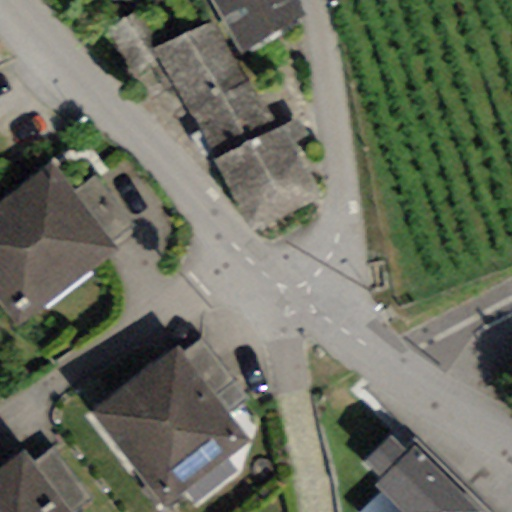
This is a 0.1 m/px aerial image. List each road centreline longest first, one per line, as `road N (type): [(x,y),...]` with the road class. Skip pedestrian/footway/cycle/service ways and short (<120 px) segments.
road 1 (residential): [(4,0),(132,127),(237,254),(296,301)]
road 2 (residential): [(296,301),(326,253),(341,205),(317,0)]
road 3 (residential): [(296,301),(399,376),(511,437)]
road 4 (residential): [(318,511),(287,354),(296,301)]
